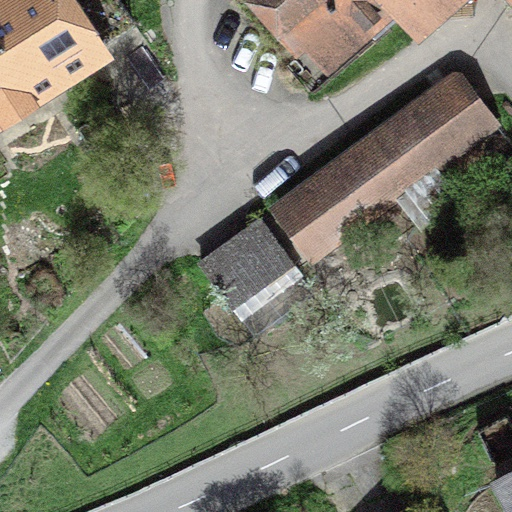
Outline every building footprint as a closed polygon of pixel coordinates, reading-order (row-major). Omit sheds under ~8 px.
[(0,0),(0,113),(95,55),(60,0),(0,0)] [(511,0),(276,0),(330,62),(392,9),(400,18),(420,0),(511,0)] [(319,258),(501,124),(464,73),(282,207),(319,258)] [(263,218),(199,265),(230,307),(293,259),(263,218)] [(509,511),(511,511),(511,473),(494,483),(509,511)]
